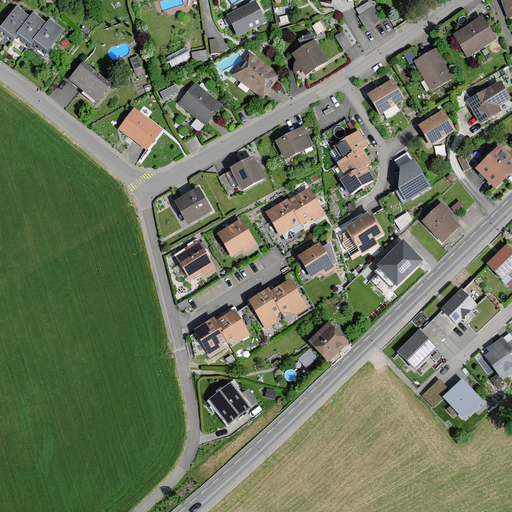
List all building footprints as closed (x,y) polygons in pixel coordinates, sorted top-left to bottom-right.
[(511,0),(499,0),(511,36),(511,0)] [(237,38),(266,24),(255,2),(226,16),(237,38)] [(379,5),(360,13),(368,32),(387,24),(379,5)] [(41,46),(48,51),(64,29),(49,19),(47,22),(33,13),(31,16),(16,6),(1,29),(8,34),(14,38),(17,35),(24,39),(31,44),(33,41),(41,46)] [(467,58),(496,39),(482,17),(453,36),(467,58)] [(345,49),(353,44),(343,30),(335,35),(345,49)] [(314,40),(288,56),(303,79),(329,63),(314,40)] [(173,64),(190,55),(187,49),(170,59),(173,64)] [(454,78),(437,49),(414,63),(431,91),(454,78)] [(233,75),(264,98),(281,77),(249,53),(233,75)] [(111,86),(83,65),(69,83),(97,104),(111,86)] [(380,116),(406,100),(393,79),(367,94),(380,116)] [(176,82),(161,91),(165,97),(179,88),(176,82)] [(511,98),(502,82),(466,103),(481,128),(505,114),(501,107),(511,100),(511,98)] [(178,106),(207,128),(224,106),(195,84),(178,106)] [(118,130),(147,152),(163,130),(134,109),(118,130)] [(430,146),(457,131),(446,111),(419,126),(430,146)] [(304,128),(274,141),(282,161),(313,147),(304,128)] [(358,131),(332,148),(340,160),(334,164),(343,178),(339,181),(350,197),(375,181),(370,173),(367,168),(373,164),(369,158),(364,151),(369,147),(363,138),(358,131)] [(476,170),(495,189),(511,172),(511,155),(501,145),(476,170)] [(256,157),(230,170),(242,193),(268,179),(256,157)] [(407,194),(413,204),(442,189),(427,163),(411,172),(407,194)] [(201,190),(175,205),(188,228),(214,213),(201,190)] [(266,212),(281,236),(293,229),(294,231),(315,218),(317,220),(326,215),(310,190),(302,195),(301,194),(287,202),(286,200),(266,212)] [(442,202),(421,224),(443,245),(461,226),(452,217),(454,215),(442,202)] [(408,210),(395,218),(400,227),(414,219),(408,210)] [(371,217),(346,233),(362,259),(379,249),(375,242),(383,237),(371,217)] [(244,255),(258,248),(242,220),(217,235),(231,259),(242,253),(244,255)] [(405,240),(383,261),(402,281),(424,260),(405,240)] [(202,279),(216,271),(200,243),(175,258),(189,282),(201,276),(202,279)] [(321,245),(298,259),(311,280),(321,274),(323,277),(336,269),(321,245)] [(511,253),(499,267),(511,280),(511,253)] [(258,298),(250,303),(266,329),(293,313),(295,315),(307,308),(293,284),(285,289),(273,296),(270,291),(258,298)] [(474,292),(453,313),(469,330),(491,309),(474,292)] [(205,323),(194,330),(209,356),(236,340),(238,343),(251,335),(236,311),(228,316),(216,323),(213,318),(205,323)] [(329,325),(309,344),(327,362),(347,343),(329,325)] [(511,332),(487,349),(491,353),(485,356),(501,380),(511,372),(511,332)] [(449,352),(430,333),(408,356),(427,374),(449,352)] [(299,356),(307,365),(318,356),(310,347),(299,356)] [(451,393),(440,380),(423,396),(436,409),(444,401),(465,424),(485,405),(463,381),(451,393)] [(232,381),(209,398),(229,426),(260,404),(248,387),(240,393),(232,381)]
